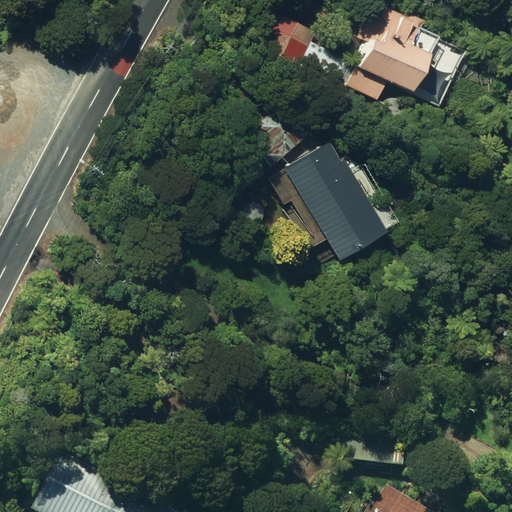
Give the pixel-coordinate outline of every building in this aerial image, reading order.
[(402,92),(428,106),(452,56),(410,35),(416,21),(400,14),(397,20),(369,5),(352,40),(362,44),(341,88),(370,102),(376,90),(398,101),(402,92)] [(310,34),(274,15),(256,49),(292,68),(310,34)] [(446,109),(469,121),(482,93),(459,81),(446,109)] [(197,174),(225,205),(303,137),(275,105),(197,174)] [(274,174),(327,269),(377,240),(360,210),(371,203),(353,171),(341,178),(323,146),(274,174)] [(376,424),(374,438),(336,435),(333,462),(407,468),(409,441),(389,440),(390,425),(376,424)] [(27,510),(30,511),(159,511),(59,454),(27,510)] [(367,511),(422,511),(383,487),(367,511)]
